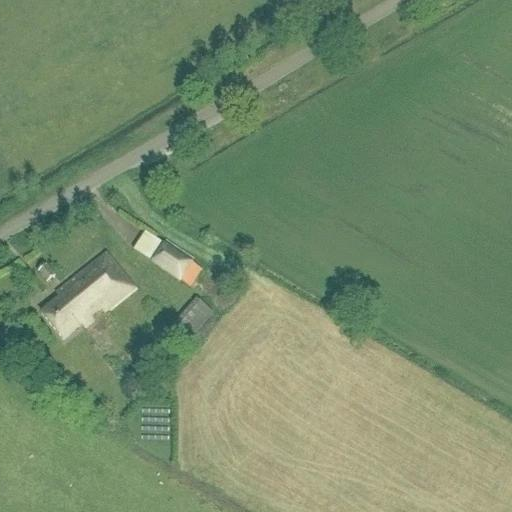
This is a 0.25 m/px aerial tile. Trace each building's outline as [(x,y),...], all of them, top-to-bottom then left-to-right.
[(182,285),(194,267),(195,265),(163,245),(149,265),(181,286),(182,285)] [(104,315),(134,291),(106,256),(57,296),(60,300),(41,316),(63,342),(82,327),(85,331),(94,324),(90,319),(100,311),(104,315)] [(194,267),(182,285),(191,290),(203,272),(194,267)] [(47,286),(56,278),(47,269),(38,275),(47,286)] [(186,345),(213,315),(197,301),(170,331),(186,345)]
